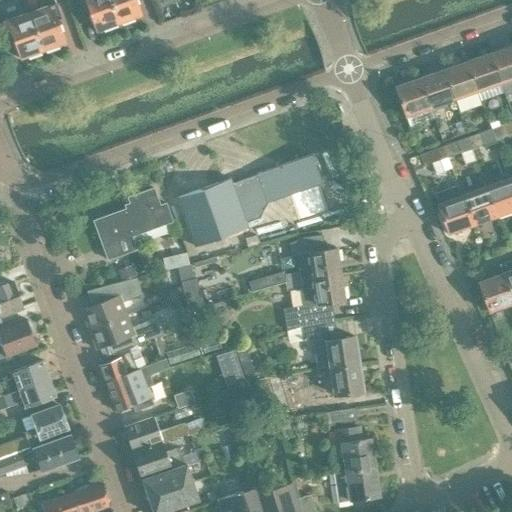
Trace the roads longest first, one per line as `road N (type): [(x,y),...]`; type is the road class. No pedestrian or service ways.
road 1 (residential): [(20,185),(349,73)]
road 2 (residential): [(296,0),(0,109)]
road 3 (residential): [(421,504),(385,250),(406,212)]
road 4 (residential): [(109,457),(14,206),(20,185)]
road 5 (residential): [(511,447),(406,212)]
road 6 (residential): [(349,73),(511,13)]
road 7 (residential): [(406,212),(349,73)]
